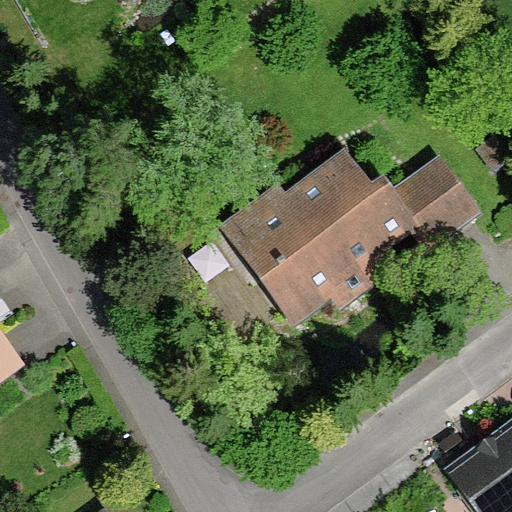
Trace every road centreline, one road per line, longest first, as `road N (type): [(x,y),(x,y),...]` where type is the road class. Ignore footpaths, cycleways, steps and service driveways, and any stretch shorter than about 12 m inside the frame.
road 1 (residential): [(216,511),(0,135)]
road 2 (residential): [(281,511),(511,353)]
